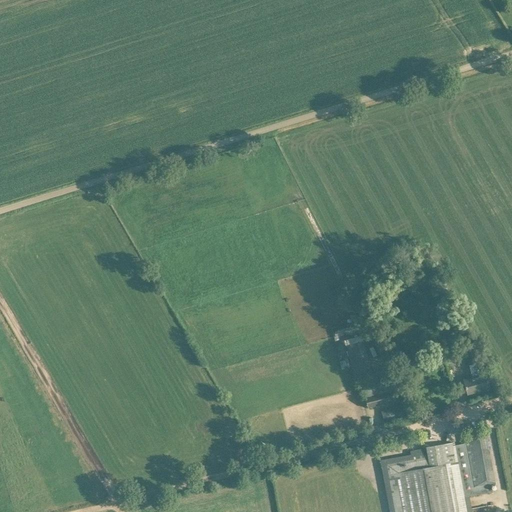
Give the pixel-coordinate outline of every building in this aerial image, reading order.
[(362,336),(342,341),(344,347),(346,346),(352,367),(355,381),(371,377),(366,355),(362,336)] [(475,345),(465,348),(463,348),(468,366),(470,365),(480,363),(475,345)] [(463,380),(465,387),(467,396),(490,390),(486,373),(463,380)] [(387,377),(361,384),(365,398),(392,391),(390,381),(388,382),(387,377)] [(392,391),(365,398),(368,408),(377,406),(377,402),(394,398),(392,391)] [(408,404),(386,410),(389,420),(411,414),(408,404)] [(464,445),(455,447),(454,443),(426,448),(428,457),(386,465),(394,511),(466,511),(463,497),(492,492),(490,483),(494,482),(485,432),(463,436),(464,445)]
